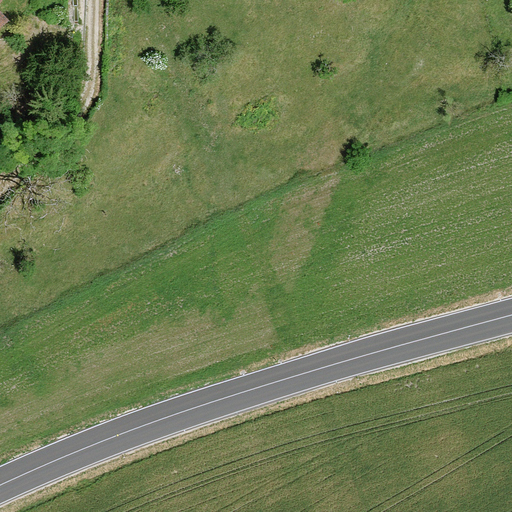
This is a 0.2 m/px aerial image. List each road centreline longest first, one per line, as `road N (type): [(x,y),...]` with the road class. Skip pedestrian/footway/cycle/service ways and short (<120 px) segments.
road 1 (secondary): [(511,319),(260,389),(0,489)]
road 2 (track): [(95,0),(77,103),(0,184)]
